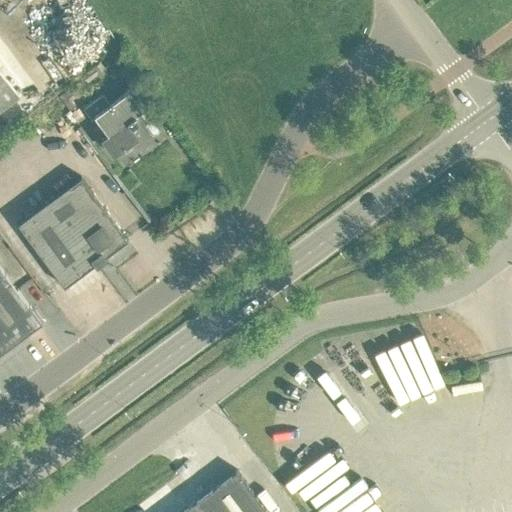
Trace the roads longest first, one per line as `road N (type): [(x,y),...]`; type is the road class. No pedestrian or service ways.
road 1 (tertiary): [(487,119),(0,481)]
road 2 (residential): [(0,413),(237,241),(322,97),(419,28)]
road 3 (unclassified): [(511,249),(461,289),(300,325),(52,511)]
